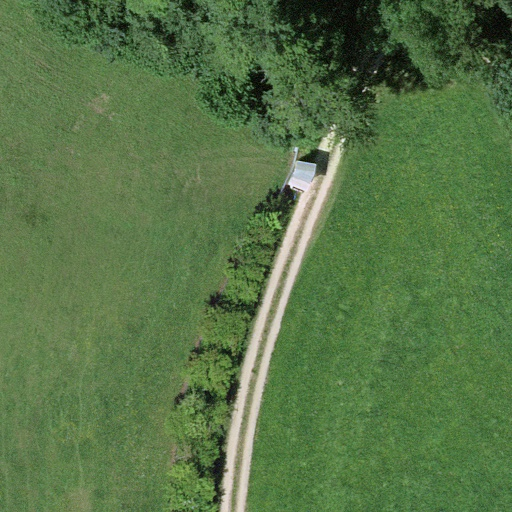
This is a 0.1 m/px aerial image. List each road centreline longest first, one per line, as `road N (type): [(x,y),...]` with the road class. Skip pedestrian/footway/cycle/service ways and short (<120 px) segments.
road 1 (track): [(228,511),(234,435),(258,336),(314,183),(409,0)]
road 2 (track): [(511,99),(473,57),(404,13),(405,0)]
